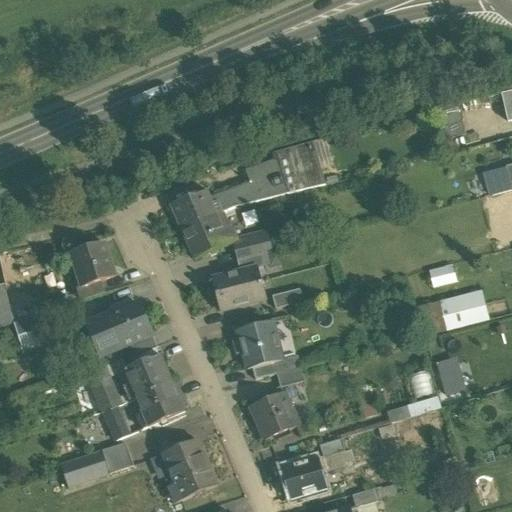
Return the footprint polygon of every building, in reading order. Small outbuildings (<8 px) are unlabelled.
[(511,93),(500,96),(507,123),(511,121),(511,93)] [(461,114),(438,119),(443,142),(466,136),(461,114)] [(314,145),(272,157),(274,163),(278,176),(283,198),(322,188),(314,145)] [(274,163),(247,173),(251,186),(254,185),(278,176),(274,163)] [(507,172),(486,177),(491,198),(511,192),(511,190),(507,172)] [(278,176),(254,185),(259,204),(283,198),(278,176)] [(251,186),(210,201),(217,218),(222,216),(231,211),(259,204),(254,185),(251,186)] [(210,201),(206,194),(173,208),(183,232),(217,218),(210,201)] [(217,218),(183,232),(196,262),(229,248),(223,234),(228,232),(228,230),(222,216),(217,218)] [(237,242),(231,229),(228,230),(228,232),(223,234),(229,248),(233,246),(237,244),(237,242)] [(266,234),(237,242),(237,244),(233,246),(238,264),(260,258),(272,255),(266,234)] [(104,247),(71,257),(82,290),(82,291),(101,286),(115,281),(104,247)] [(238,264),(241,275),(258,271),(258,272),(263,270),(260,258),(238,264)] [(450,264),(427,272),(433,289),(456,281),(450,264)] [(241,275),(212,283),(220,314),(266,302),(258,272),(258,271),(241,275)] [(101,286),(82,291),(82,290),(78,292),(82,305),(104,297),(101,286)] [(4,287),(0,288),(0,329),(1,331),(14,327),(4,287)] [(300,292),(272,299),(276,312),(303,305),(300,292)] [(480,295),(425,309),(433,336),(487,321),(480,295)] [(138,307),(104,322),(118,354),(119,353),(152,339),(138,307)] [(48,316),(14,327),(19,341),(52,329),(48,316)] [(104,322),(87,329),(93,344),(101,361),(118,354),(104,322)] [(273,325),(238,334),(248,374),(274,367),(283,365),(283,363),(273,325)] [(52,329),(19,341),(24,355),(57,344),(52,329)] [(101,361),(93,344),(79,350),(90,376),(104,371),(123,363),(119,353),(118,354),(101,361)] [(157,350),(140,357),(141,361),(129,367),(131,371),(160,358),(157,350)] [(125,374),(124,374),(133,395),(136,403),(173,386),(160,358),(131,371),(125,374)] [(444,396),(465,390),(455,358),(434,364),(444,396)] [(296,359),(283,363),(283,365),(274,367),(277,378),(299,372),(296,359)] [(121,366),(104,371),(109,381),(124,375),(124,374),(125,374),(121,366)] [(274,367),(253,372),(256,383),(277,378),(274,367)] [(109,381),(104,371),(90,376),(86,377),(104,417),(117,411),(121,409),(118,401),(109,381)] [(299,372),(277,378),(280,392),(303,386),(299,372)] [(173,386),(136,403),(142,416),(149,430),(160,425),(182,415),(185,414),(173,386)] [(133,395),(118,401),(121,409),(136,403),(133,395)] [(281,398),(250,411),(264,445),(298,430),(291,413),(288,414),(281,398)] [(388,415),(391,425),(441,411),(437,401),(388,415)] [(130,440),(117,411),(104,417),(116,446),(130,440)] [(182,415),(160,425),(162,435),(186,427),(182,415)] [(149,430),(142,416),(138,418),(144,432),(149,430)] [(197,442),(164,457),(177,488),(168,492),(175,508),(218,489),(197,442)] [(342,442),(319,449),(323,462),(346,455),(342,442)] [(135,470),(126,447),(103,455),(110,478),(111,478),(135,470)] [(103,455),(62,468),(69,491),(110,478),(103,455)] [(317,461),(281,472),(290,504),(326,493),(317,461)] [(375,492),(353,499),(356,511),(379,505),(375,492)]
